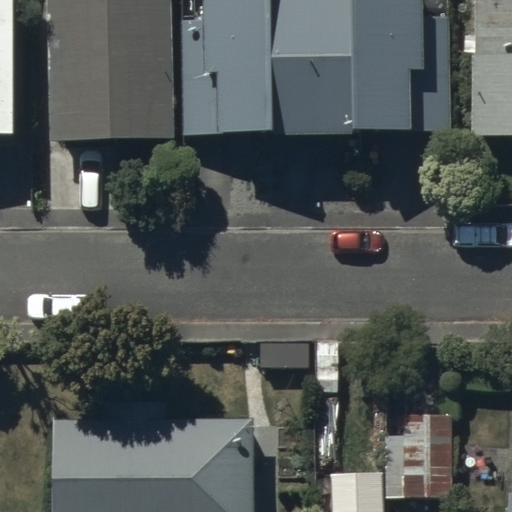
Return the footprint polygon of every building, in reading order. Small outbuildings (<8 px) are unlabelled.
[(0,0),(0,118),(17,117),(21,0),(0,0)] [(171,0),(48,0),(52,134),(175,131),(171,0)] [(209,0),(209,10),(183,11),(185,128),(221,127),(221,115),(402,111),(402,122),(448,121),(446,11),(423,11),(422,0),(209,0)] [(511,0),(471,0),(469,123),(511,123),(511,0)] [(115,409),(50,410),(51,511),(248,511),(247,410),(169,411),(169,393),(114,394),(115,409)] [(404,435),(389,434),(389,494),(452,494),(452,414),(404,414),(404,435)] [(384,511),(384,471),(332,471),(332,511),(384,511)]
